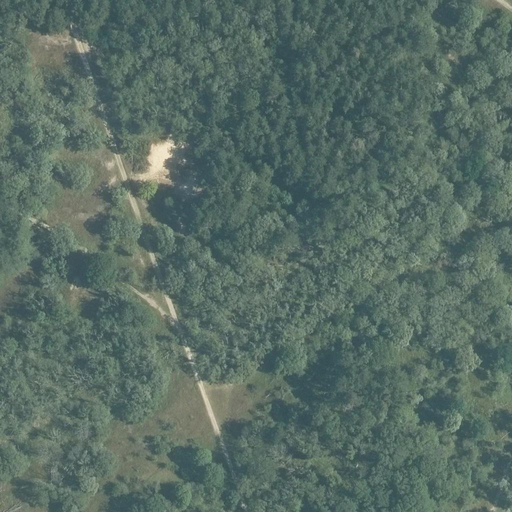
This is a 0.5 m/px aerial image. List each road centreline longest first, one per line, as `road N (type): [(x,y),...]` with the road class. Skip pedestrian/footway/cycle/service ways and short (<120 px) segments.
road 1 (track): [(63,0),(176,324)]
road 2 (track): [(248,511),(176,324)]
